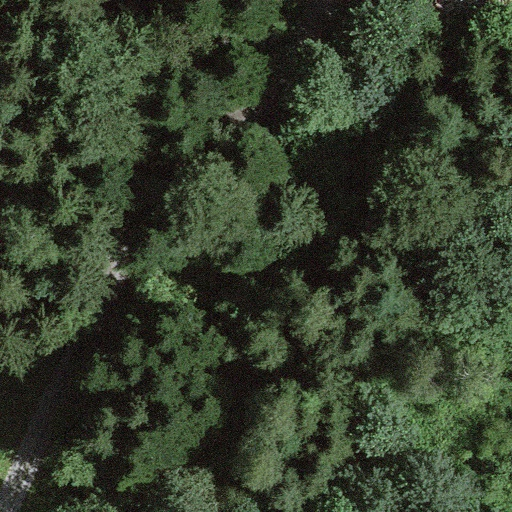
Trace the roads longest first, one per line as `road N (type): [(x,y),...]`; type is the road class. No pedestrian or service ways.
road 1 (track): [(131,216),(0,484)]
road 2 (track): [(131,216),(292,63),(323,0)]
road 3 (track): [(131,216),(138,0)]
